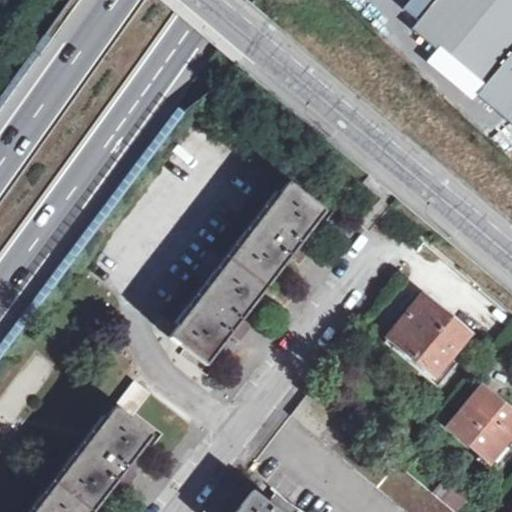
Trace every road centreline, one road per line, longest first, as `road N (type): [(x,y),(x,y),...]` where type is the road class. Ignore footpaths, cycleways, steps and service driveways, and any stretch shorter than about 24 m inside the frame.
road 1 (tertiary): [(203,0),(511,256)]
road 2 (trunk): [(0,288),(210,0)]
road 3 (residential): [(173,511),(358,269)]
road 4 (trunk): [(116,0),(0,163)]
